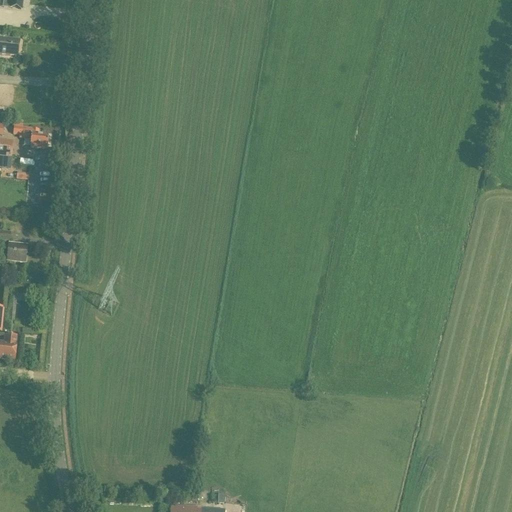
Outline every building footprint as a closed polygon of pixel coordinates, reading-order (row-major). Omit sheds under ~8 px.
[(0,54),(18,57),(20,41),(0,39),(0,54)] [(38,130),(14,128),(13,135),(19,135),(19,139),(31,140),(30,148),(47,150),(48,137),(38,136),(38,130)] [(13,140),(13,153),(27,154),(28,144),(22,143),(22,141),(13,140)] [(0,157),(11,158),(13,143),(0,141),(0,157)] [(0,240),(9,241),(10,234),(0,232),(0,240)] [(25,263),(26,247),(8,246),(6,261),(25,263)] [(0,359),(15,362),(18,337),(7,336),(6,344),(0,343),(0,359)]
